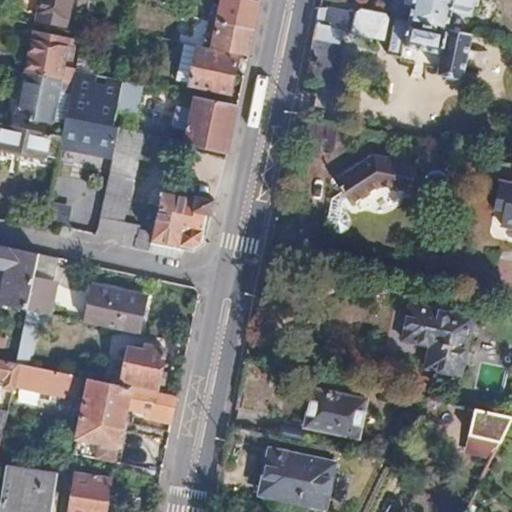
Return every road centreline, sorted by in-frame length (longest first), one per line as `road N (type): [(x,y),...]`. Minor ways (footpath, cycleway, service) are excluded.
road 1 (primary): [(186,511),(229,277)]
road 2 (residential): [(229,277),(0,228)]
road 3 (primary): [(243,217),(299,0)]
road 4 (primary): [(276,0),(243,217)]
